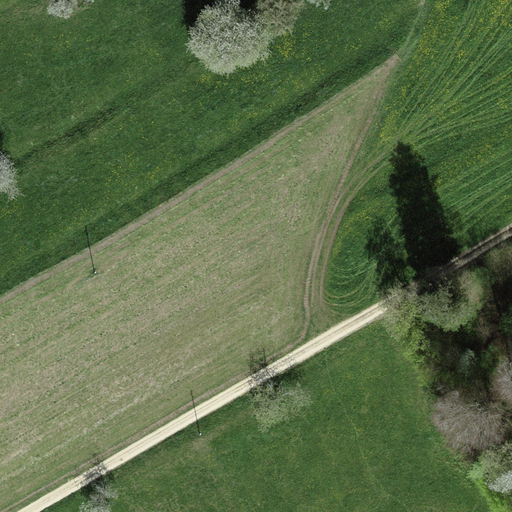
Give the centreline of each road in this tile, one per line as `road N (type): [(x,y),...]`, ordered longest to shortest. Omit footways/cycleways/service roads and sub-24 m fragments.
road 1 (track): [(511,230),(34,511)]
road 2 (track): [(324,346),(321,261),(427,0)]
